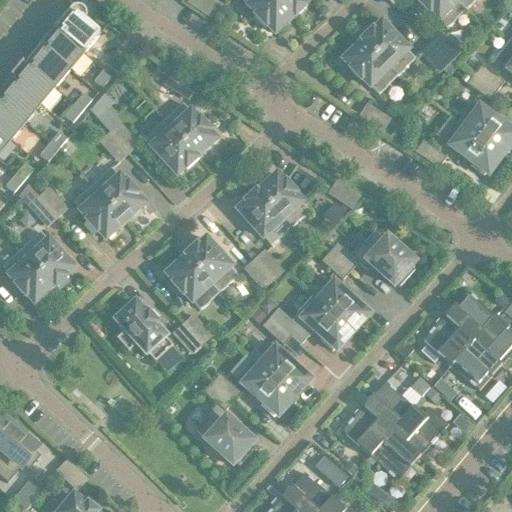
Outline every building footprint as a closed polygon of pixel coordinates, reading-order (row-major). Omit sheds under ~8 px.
[(210,18),(217,7),(206,0),(191,0),(189,4),(210,18)] [(241,0),(249,8),(256,16),(254,17),(266,30),(268,28),(275,35),(293,17),(277,0),(241,0)] [(277,0),(293,17),(295,19),(307,7),(305,5),(310,0),(277,0)] [(465,12),(453,0),(417,0),(419,2),(417,4),(429,17),(431,15),(438,22),(441,20),(449,28),(453,24),(457,20),(465,12)] [(453,0),(465,12),(466,11),(468,9),(471,7),(473,5),(474,3),(476,0),(453,0)] [(100,36),(84,23),(85,23),(86,21),(86,19),(86,17),(86,15),(85,13),(84,11),(82,10),(80,9),(78,9),(76,9),(74,9),(72,10),(71,12),(54,31),(84,55),(100,36)] [(396,79),(397,78),(401,75),(403,72),(406,69),(415,61),(407,53),(408,52),(381,25),(374,32),(372,30),(361,42),(396,79)] [(54,31),(41,47),(70,72),(84,55),(54,31)] [(431,45),(449,64),(458,55),(440,37),(431,45)] [(125,42),(110,60),(104,67),(114,75),(135,50),(125,42)] [(378,96),(379,95),(383,93),(385,90),(388,87),(396,79),(361,42),(360,42),(362,44),(344,62),(351,69),(349,71),(361,83),(363,81),(370,89),(370,88),(378,96)] [(511,44),(509,42),(495,61),(509,72),(511,74),(511,44)] [(449,64),(431,45),(422,54),(440,72),(449,64)] [(41,47),(25,66),(54,90),(70,72),(41,47)] [(25,66),(11,82),(40,107),(54,90),(25,66)] [(474,76),(497,93),(504,84),(481,66),(474,76)] [(93,83),(101,90),(111,78),(103,71),(93,83)] [(187,100),(194,90),(174,76),(166,86),(187,100)] [(497,93),(474,76),(467,86),(490,103),(497,93)] [(11,82),(0,95),(0,104),(25,125),(40,107),(11,82)] [(74,106),(82,113),(92,102),(83,95),(74,106)] [(0,104),(0,132),(11,142),(25,125),(0,104)] [(82,113),(74,106),(64,118),(72,125),(82,113)] [(173,114),(164,123),(198,161),(199,160),(197,158),(216,141),(209,134),(211,132),(199,119),(197,121),(191,114),(190,114),(182,106),(181,107),(180,107),(177,109),(175,112),(173,114)] [(459,125),(502,157),(505,153),(511,144),(511,130),(503,123),(501,126),(493,120),(480,110),(480,111),(474,106),(459,125)] [(381,132),(388,122),(367,108),(360,118),(381,132)] [(164,123),(163,124),(159,126),(156,129),(154,132),(145,140),(152,148),(152,149),(177,177),(184,170),(186,172),(198,161),(164,123)] [(502,157),(459,125),(445,144),(452,149),(451,149),(464,159),(464,158),(472,164),(470,167),(484,177),(486,174),(488,176),(492,170),(492,171),(499,161),(502,157)] [(111,136),(127,154),(137,146),(120,127),(111,136)] [(0,132),(0,155),(11,142),(0,132)] [(49,145),(57,152),(67,140),(59,133),(49,145)] [(127,154),(111,136),(101,144),(118,163),(127,154)] [(438,171),(446,160),(423,143),(415,154),(438,171)] [(57,152),(49,145),(39,157),(48,164),(57,152)] [(15,176),(23,183),(33,172),(25,165),(15,176)] [(111,170),(110,171),(107,173),(104,176),(101,179),(92,187),(125,223),(144,206),(138,198),(140,196),(128,184),(126,186),(119,178),(119,179),(111,170)] [(23,183),(15,176),(5,188),(14,195),(23,183)] [(258,194),(256,192),(290,230),(299,222),(303,219),(305,217),(308,214),(309,213),(301,205),(302,204),(295,197),(297,195),(286,182),(284,184),(277,177),(258,194)] [(351,209),(358,199),(337,185),(330,195),(351,209)] [(92,187),(83,196),(80,198),(77,201),(74,203),(74,204),(81,213),(87,221),(85,222),(97,235),(99,233),(106,241),(125,223),(92,187)] [(39,200),(56,219),(66,210),(49,192),(39,200)] [(271,247),(280,239),(281,238),(284,236),(287,234),(289,231),(290,230),(256,192),(243,203),(245,205),(238,212),(263,240),(263,239),(271,247)] [(56,219),(39,200),(30,209),(47,227),(56,219)] [(336,204),(322,219),(332,229),(346,214),(336,204)] [(24,248),(22,251),(56,290),(68,279),(66,277),(74,270),(48,242),(48,243),(40,234),(31,243),(30,243),(27,246),(24,248)] [(400,288),(414,272),(411,269),(413,267),(387,243),(386,244),(375,234),(364,245),(362,243),(350,257),(337,245),(321,263),(342,282),(358,265),(367,273),(371,268),(394,288),(396,285),(400,288)] [(196,246),(184,257),(211,287),(211,286),(219,295),(220,294),(224,291),(226,289),(228,286),(238,277),(230,269),(231,268),(206,241),(198,248),(196,246)] [(22,251),(12,260),(8,262),(6,265),(3,268),(2,269),(10,277),(9,278),(16,285),(14,287),(26,300),(28,298),(34,305),(53,288),(55,290),(56,290),(22,251)] [(255,263),(272,282),(281,273),(264,254),(255,263)] [(194,302),(197,306),(199,305),(202,304),(204,302),(206,299),(208,297),(204,293),(211,287),(184,257),(186,259),(167,276),(173,284),(171,285),(183,298),(185,296),(192,304),(194,302)] [(272,282),(255,263),(246,271),(262,290),(272,282)] [(318,303),(352,334),(355,331),(356,331),(364,322),(363,322),(368,317),(366,315),(368,312),(356,301),(353,304),(346,297),(347,297),(335,286),(334,286),(328,281),(320,290),(325,295),(318,303)] [(473,343),(495,319),(467,293),(445,318),(473,343)] [(502,294),(495,302),(503,309),(510,301),(502,294)] [(352,334),(318,303),(312,298),(297,316),(303,321),(302,322),(314,333),(315,332),(322,339),(319,341),(332,353),(335,350),(336,352),(341,347),(349,338),(352,334)] [(135,305),(130,309),(128,311),(124,314),(120,318),(116,322),(125,332),(116,340),(128,354),(137,346),(146,356),(147,355),(155,364),(173,348),(165,339),(165,338),(155,327),(158,325),(148,313),(145,316),(135,305)] [(270,320),(291,339),(299,330),(278,311),(270,320)] [(473,343),(445,318),(423,342),(451,368),(473,343)] [(184,327),(201,346),(210,338),(193,319),(184,327)] [(511,333),(495,319),(473,343),(501,368),(511,355),(511,333)] [(291,339),(270,320),(262,329),(283,348),(291,339)] [(201,346),(184,327),(174,336),(191,355),(201,346)] [(473,343),(451,368),(479,393),(501,368),(473,343)] [(405,344),(396,353),(405,361),(413,351),(405,344)] [(259,369),(293,400),(297,396),(305,387),(309,382),(307,380),(310,378),(297,366),(295,369),(287,363),(288,362),(276,352),(275,352),(269,346),(261,356),(266,361),(259,369)] [(293,400),(259,369),(252,377),(246,372),(238,382),(244,387),(256,398),(263,404),(261,407),(274,418),(276,416),(278,417),(282,412),(282,413),(290,403),(293,400)] [(239,468),(253,452),(250,449),(252,446),(229,426),(234,421),(225,413),(241,395),(219,376),(203,394),(216,406),(204,419),(206,421),(196,433),(207,443),(206,444),(233,468),(235,465),(239,468)] [(419,379),(410,390),(421,399),(430,388),(419,379)] [(364,409),(391,434),(413,409),(386,384),(364,409)] [(431,390),(424,398),(435,407),(442,399),(431,390)] [(391,434),(364,409),(342,433),(370,458),(391,434)] [(391,434),(419,459),(448,427),(429,410),(422,417),(413,409),(391,434)] [(28,470),(39,458),(34,454),(36,451),(1,421),(0,422),(0,451),(0,452),(0,451),(0,478),(8,485),(9,484),(7,483),(20,468),(21,469),(24,466),(28,470)] [(391,434),(370,458),(397,483),(419,459),(391,434)] [(324,459),(315,469),(338,490),(347,480),(324,459)] [(76,491),(85,482),(67,464),(58,473),(76,491)] [(350,464),(343,470),(352,478),(358,471),(350,464)] [(282,499),(296,511),(321,511),(332,500),(304,475),(282,499)] [(372,485),(365,493),(381,507),(388,499),(372,485)] [(97,511),(88,504),(85,507),(74,498),(61,511),(97,511)] [(296,511),(282,499),(271,511),(296,511)] [(345,511),(332,500),(321,511),(345,511)]
